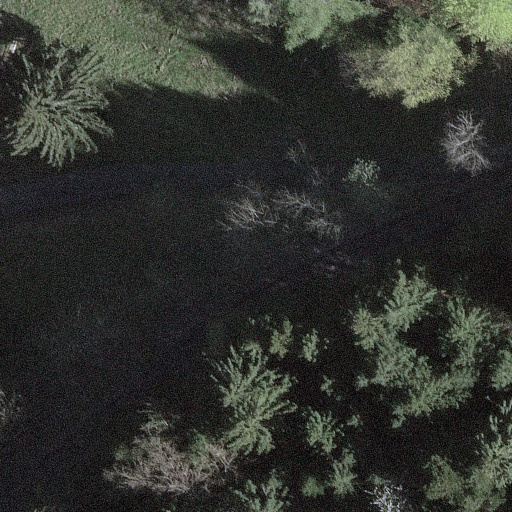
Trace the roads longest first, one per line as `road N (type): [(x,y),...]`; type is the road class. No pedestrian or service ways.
road 1 (track): [(0,506),(396,254),(511,192)]
road 2 (track): [(0,199),(377,138),(511,128)]
